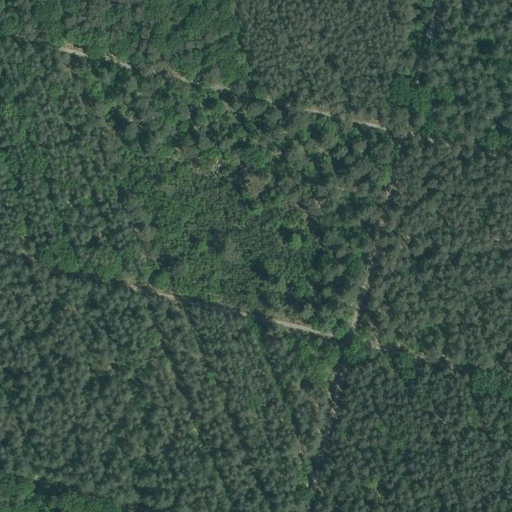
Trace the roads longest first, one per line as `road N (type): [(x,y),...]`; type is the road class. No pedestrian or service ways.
road 1 (track): [(435,0),(402,128),(398,180),(309,511)]
road 2 (track): [(511,374),(0,249)]
road 3 (track): [(0,32),(511,155)]
